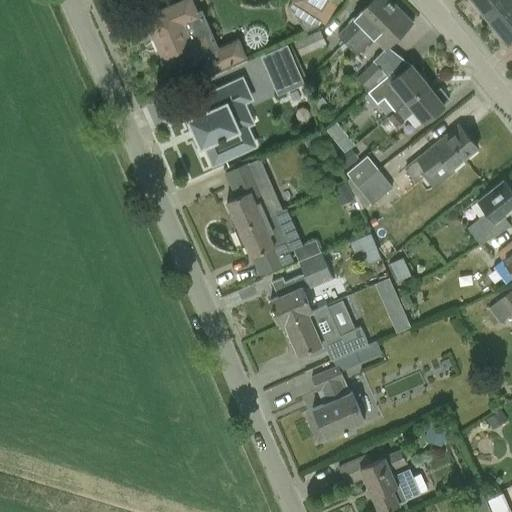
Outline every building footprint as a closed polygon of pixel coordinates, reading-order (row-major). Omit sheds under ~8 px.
[(197,15),(190,0),(186,0),(146,18),(169,71),(198,59),(206,77),(247,59),(239,39),(217,49),(201,13),(197,15)] [(292,0),(289,6),(306,30),(319,24),(329,15),(337,0),(292,0)] [(391,0),(370,0),(353,18),(336,35),(356,55),(373,38),(386,51),(414,23),(391,0)] [(472,0),(488,19),(511,0),(472,0)] [(511,0),(488,19),(507,43),(511,39),(511,0)] [(294,42),(300,56),(327,44),(320,30),(294,42)] [(356,77),(368,90),(387,76),(373,61),(356,77)] [(412,65),(391,81),(387,76),(368,90),(367,92),(377,104),(383,100),(394,112),(428,84),(412,65)] [(299,73),(273,84),(278,95),(304,84),(299,73)] [(248,98),(240,79),(194,99),(203,118),(191,124),(200,145),(203,143),(212,162),(252,144),(243,124),(235,127),(226,108),(248,98)] [(433,84),(429,86),(428,84),(394,112),(387,117),(396,127),(414,112),(423,123),(445,106),(445,105),(450,100),(441,88),(438,90),(433,84)] [(317,117),(323,126),(339,113),(335,108),(343,96),(340,91),(335,88),(328,91),(324,99),(321,97),(313,105),(321,113),(317,117)] [(417,159),(425,168),(420,172),(433,188),(453,172),(451,169),(478,148),(459,125),(417,159)] [(350,145),(342,134),(331,143),(339,153),(350,145)] [(346,181),(349,188),(376,166),(367,155),(346,172),(350,177),(346,181)] [(224,173),(235,198),(226,202),(239,230),(272,214),(282,209),(260,159),(248,165),(247,163),(224,173)] [(393,187),(376,166),(349,188),(362,210),(371,203),(372,204),(393,187)] [(510,225),(504,217),(511,210),(511,190),(503,179),(477,200),(487,213),(467,227),(480,244),(510,225)] [(290,255),(272,214),(239,230),(251,257),(268,249),(274,262),(290,255)] [(293,249),(298,262),(321,251),(316,239),(293,249)] [(511,270),(511,241),(498,252),(511,270)] [(278,297),(270,301),(281,325),(285,324),(312,312),(312,311),(302,288),(304,286),(305,288),(309,287),(310,288),(333,278),(321,251),(298,262),(303,273),(285,281),(283,277),(272,282),(278,297)] [(405,258),(392,261),(396,277),(410,274),(405,258)] [(397,331),(412,324),(390,276),(375,282),(397,331)] [(511,293),(510,291),(489,308),(500,322),(511,312),(511,293)] [(312,312),(285,324),(299,355),(307,351),(310,358),(327,350),(332,361),(354,351),(368,345),(360,326),(339,335),(326,304),(312,311),(312,312)] [(368,345),(354,351),(359,363),(381,353),(376,341),(370,344),(368,345)] [(311,377),(323,404),(312,409),(325,439),(344,430),(345,433),(348,432),(347,429),(365,421),(352,392),(349,393),(337,365),(311,377)] [(409,468),(393,475),(391,471),(406,464),(400,449),(371,462),(367,453),(338,466),(346,485),(364,477),(379,511),(383,511),(400,505),(399,503),(407,500),(406,499),(420,492),(409,468)] [(475,482),(459,489),(466,506),(482,499),(475,482)] [(510,511),(502,492),(486,499),(491,511),(510,511)]
